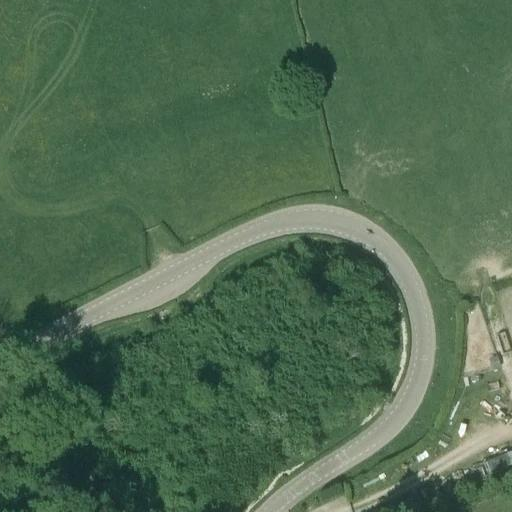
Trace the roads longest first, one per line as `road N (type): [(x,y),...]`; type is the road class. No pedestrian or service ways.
road 1 (tertiary): [(267,511),(382,429),(413,388),(422,342),(417,304),(401,268),(357,229),(307,218),(244,234),(0,369)]
road 2 (track): [(337,511),(437,474),(511,417)]
